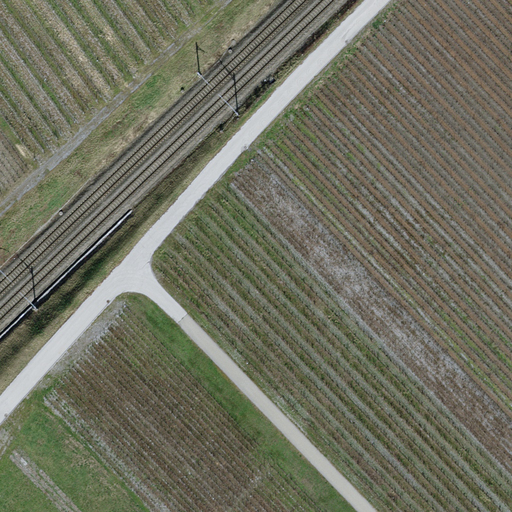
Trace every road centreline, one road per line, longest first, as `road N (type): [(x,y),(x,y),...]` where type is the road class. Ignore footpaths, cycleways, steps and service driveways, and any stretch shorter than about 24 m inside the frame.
road 1 (track): [(381,0),(0,409)]
road 2 (track): [(125,267),(368,511)]
road 3 (track): [(0,210),(225,0)]
